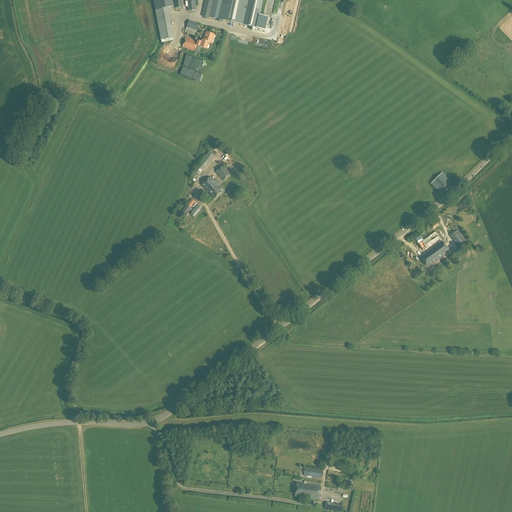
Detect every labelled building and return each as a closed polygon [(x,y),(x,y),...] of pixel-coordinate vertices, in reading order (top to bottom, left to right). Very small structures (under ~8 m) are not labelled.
[(153,0),(156,10),(168,8),(174,7),(172,0),(153,0)] [(174,0),(175,9),(183,8),(181,0),(174,0)] [(196,11),(195,0),(187,0),(188,11),(196,11)] [(262,0),(205,0),(202,16),(256,28),(259,14),(262,0)] [(269,16),(259,14),(256,28),(265,30),(269,16)] [(196,31),(198,23),(189,21),(187,28),(196,31)] [(172,28),(159,30),(161,40),(174,38),(172,28)] [(212,44),(215,35),(207,32),(204,40),(202,40),(201,42),(199,41),(198,42),(186,38),(183,47),(195,51),(194,52),(199,53),(201,47),(207,49),(209,43),(212,44)] [(227,160),(235,170),(242,165),(235,155),(227,160)] [(207,166),(202,161),(190,176),(196,180),(207,166)] [(224,181),(231,174),(223,165),(215,173),(224,181)] [(439,193),(450,182),(442,173),(431,184),(439,193)] [(217,185),(218,185),(210,177),(201,185),(208,192),(215,199),(223,192),(222,191),(224,190),(221,187),(220,189),(217,185)] [(186,215),(192,208),(191,208),(195,202),(192,199),(182,211),(186,215)] [(194,218),(202,208),(198,205),(190,214),(194,218)] [(459,248),(467,242),(458,230),(450,236),(459,248)] [(421,244),(427,252),(443,240),(437,232),(421,244)] [(442,242),(420,257),(427,267),(436,261),(436,262),(450,252),(442,242)] [(322,478),(323,470),(305,468),(304,476),(322,478)] [(319,499),(321,486),(297,483),(295,497),(300,498),(300,497),(319,499)] [(328,487),(322,488),(324,498),(330,496),(328,487)] [(341,511),(342,505),(326,503),(325,510),(341,511)]
